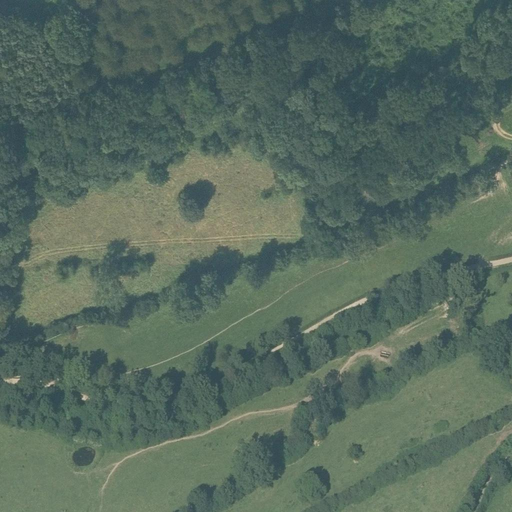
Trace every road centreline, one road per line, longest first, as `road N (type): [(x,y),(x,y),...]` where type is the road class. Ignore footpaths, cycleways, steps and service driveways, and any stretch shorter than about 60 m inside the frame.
road 1 (track): [(0,382),(38,383),(100,402),(156,403),(232,373),(350,306),(472,267)]
road 2 (track): [(0,131),(376,0)]
road 3 (track): [(330,237),(239,258),(0,266)]
road 4 (track): [(511,365),(468,322),(454,291),(472,267)]
